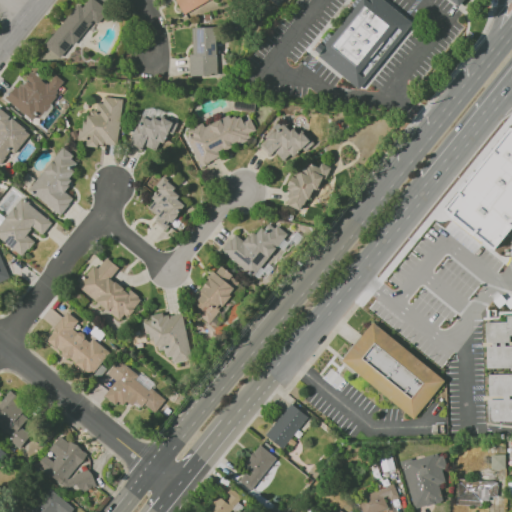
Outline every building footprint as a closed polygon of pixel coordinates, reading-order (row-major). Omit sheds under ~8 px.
[(87,0),(82,7),(77,3),(44,45),(63,59),(104,7),(94,0),(87,0)] [(207,0),(175,0),(183,13),(207,0)] [(360,89),(319,56),(327,47),(322,43),(330,33),(333,36),(355,8),(352,5),(356,0),(385,0),(414,23),(360,89)] [(217,74),(216,26),(190,27),(191,75),(217,74)] [(7,100),(35,121),(65,82),(54,74),(48,82),(31,69),(7,100)] [(117,147),(122,98),(100,96),(99,111),(84,110),(81,140),(86,140),(85,143),(117,147)] [(0,165),(2,167),(29,130),(0,109),(0,165)] [(177,123),(161,116),(159,121),(141,114),(128,144),(142,150),(144,145),(158,151),(166,132),(172,134),(177,123)] [(198,162),(250,140),(247,133),(255,130),(250,118),(242,121),(239,114),(230,118),(229,115),(203,126),(202,123),(184,130),(198,162)] [(269,156),(274,151),(285,163),(301,148),(304,151),(310,146),(285,119),(258,144),(269,156)] [(511,127),(449,208),(499,249),(511,231),(511,127)] [(60,215),(73,198),(62,189),(81,163),(60,147),(28,190),(60,215)] [(282,203),(302,211),(312,187),(319,190),(329,166),(320,163),(319,166),(305,161),(297,178),(293,177),(282,203)] [(144,206),(157,215),(153,221),(165,230),(185,205),(176,198),(181,192),(165,179),(144,206)] [(52,222),(21,197),(0,223),(0,238),(22,256),(34,241),(26,234),(32,227),(42,234),(52,222)] [(286,235),(266,218),(246,243),(234,233),(221,250),(254,276),(277,247),(286,235)] [(0,282),(10,278),(0,255),(0,282)] [(77,286),(122,321),(139,299),(111,277),(119,267),(106,257),(97,268),(94,265),(77,286)] [(209,322),(240,282),(219,265),(191,301),(202,310),(199,315),(209,322)] [(45,339),(89,375),(108,351),(92,338),(90,340),(73,327),(79,321),(67,311),(45,339)] [(182,311),(150,317),(151,319),(146,320),(152,351),(163,349),(165,357),(171,356),(172,363),(191,359),(182,311)] [(511,370),(511,368),(487,368),(487,346),(493,346),(493,343),(486,343),(486,322),(507,322),(507,316),(511,315),(511,370)] [(445,379),(371,321),(341,360),(414,418),(445,379)] [(104,396),(121,407),(125,401),(133,406),(136,401),(156,415),(167,397),(115,363),(108,375),(115,379),(104,396)] [(511,421),(489,422),(488,400),(504,399),(504,396),(490,396),(489,375),(511,374),(511,421)] [(0,432),(18,449),(30,435),(20,426),(27,419),(20,412),(25,406),(10,392),(0,402),(0,432)] [(282,449),(308,416),(290,403),(265,434),(282,449)] [(35,466),(62,486),(63,489),(75,485),(82,491),(96,487),(91,472),(87,469),(71,474),(86,453),(60,434),(48,449),(53,453),(57,464),(44,454),(35,466)] [(275,455),(257,445),(243,467),(246,469),(238,481),(254,490),(275,455)] [(445,483),(441,468),(446,467),(442,452),(401,462),(412,509),(442,501),(438,484),(445,483)] [(491,468),(505,468),(504,454),(490,454),(491,468)] [(456,503),(489,505),(489,496),(497,496),(497,480),(457,479),(456,503)] [(398,496),(393,484),(357,499),(362,511),(377,511),(387,508),(385,502),(398,496)] [(70,511),(74,508),(50,488),(30,511),(57,511),(58,511),(59,511),(70,511)] [(206,511),(230,511),(238,493),(228,489),(224,499),(214,494),(206,511)]
